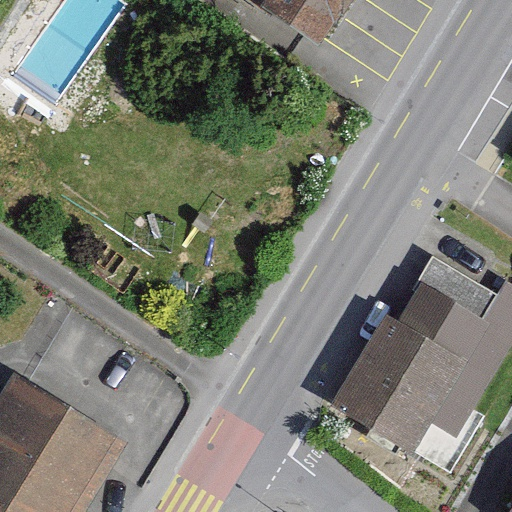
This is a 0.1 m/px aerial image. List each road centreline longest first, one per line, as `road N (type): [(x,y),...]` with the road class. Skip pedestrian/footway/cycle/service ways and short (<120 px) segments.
road 1 (tertiary): [(500,0),(244,417)]
road 2 (residential): [(359,511),(244,417)]
